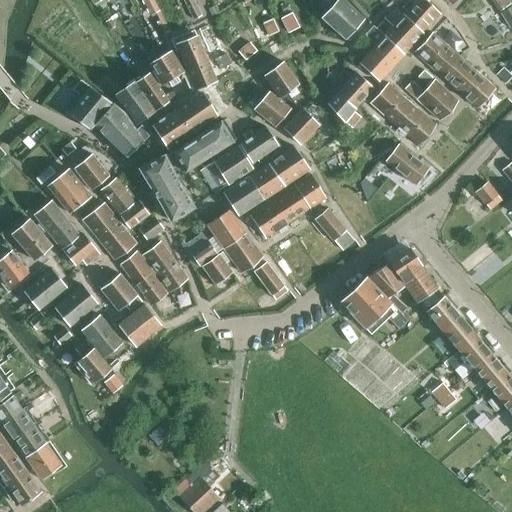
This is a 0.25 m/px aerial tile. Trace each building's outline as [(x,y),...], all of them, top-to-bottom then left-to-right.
[(144,0),(152,16),(156,14),(165,34),(172,31),(156,0),(144,0)] [(184,0),(194,19),(203,15),(195,0),(184,0)] [(346,40),(364,20),(342,0),(337,0),(321,18),(346,40)] [(418,0),(403,16),(423,34),(441,15),(423,0),(418,0)] [(491,0),(500,12),(511,5),(506,0),(491,0)] [(510,30),(511,28),(511,6),(500,14),(510,30)] [(423,34),(403,16),(393,27),(389,24),(386,27),(390,31),(384,36),(404,55),(423,34)] [(298,28),(293,17),(284,22),(289,33),(298,28)] [(281,31),(275,18),(263,23),(270,36),(281,31)] [(380,82),(404,55),(384,36),(374,27),(365,36),(376,46),(360,64),(380,82)] [(415,53),(440,76),(459,57),(433,34),(415,53)] [(186,68),(206,59),(196,36),(176,44),(186,68)] [(258,52),(250,43),(238,53),(246,61),(258,52)] [(179,83),(176,78),(184,73),(171,51),(149,64),(162,87),(171,81),(174,86),(179,83)] [(232,64),(226,54),(215,60),(221,70),(232,64)] [(458,92),(476,71),(465,61),(467,58),(463,54),(459,57),(440,76),(458,92)] [(206,59),(186,68),(196,91),(217,82),(207,59),(206,59)] [(280,99),(287,93),(299,85),(283,62),(264,76),(280,99)] [(425,70),(419,76),(428,85),(434,78),(425,70)] [(476,71),(458,92),(477,109),(495,89),(476,71)] [(149,73),(135,82),(155,111),(169,102),(177,98),(173,92),(164,96),(149,73)] [(344,123),(356,109),(355,108),(373,89),(356,73),(327,104),(344,123)] [(412,80),(405,88),(415,98),(423,90),(412,80)] [(417,99),(416,100),(440,121),(458,102),(434,80),(423,93),(417,99)] [(155,111),(135,82),(116,96),(136,125),(156,112),(155,111)] [(384,116),(402,96),(388,84),(370,104),(383,115),(384,116)] [(95,126),(113,105),(90,88),(69,115),(90,131),(95,126)] [(276,127),(291,109),(269,92),(254,110),(276,127)] [(175,111),(190,135),(217,116),(204,95),(198,96),(175,111)] [(384,116),(383,115),(383,116),(400,130),(418,110),(402,96),(384,116)] [(113,105),(95,126),(128,158),(149,137),(142,126),(136,131),(123,112),(113,105)] [(300,146),(301,144),(319,125),(303,109),(284,129),(300,146)] [(418,110),(400,130),(418,146),(436,126),(418,110)] [(168,150),(190,135),(175,111),(169,115),(167,111),(154,120),(157,123),(152,126),(168,150)] [(171,222),(195,207),(181,185),(177,177),(234,142),(229,134),(232,131),(225,120),(173,152),(166,155),(144,167),(143,175),(171,222)] [(278,146),(266,128),(254,136),(251,131),(243,136),(246,141),(240,145),(252,164),(257,161),(259,164),(268,158),(266,155),(278,146)] [(72,143),(62,151),(66,157),(76,149),(72,143)] [(342,145),(322,158),(328,168),(348,154),(342,145)] [(415,186),(429,169),(398,145),(385,162),(415,186)] [(212,179),(220,191),(252,170),(238,146),(213,162),(205,168),(205,169),(200,172),(207,182),(212,179)] [(268,164),(283,187),(310,170),(294,147),(268,164)] [(91,191),(109,177),(92,155),(74,169),(91,191)] [(511,182),(511,162),(511,163),(502,171),(511,182)] [(248,177),(263,200),(283,187),(268,164),(248,177)] [(41,185),(55,174),(50,167),(36,179),(41,185)] [(366,184),(372,193),(393,177),(387,169),(366,184)] [(91,197),(80,184),(69,170),(47,187),(69,214),(91,197)] [(294,186),(309,210),(326,199),(311,175),(294,186)] [(238,217),(263,200),(248,177),(223,194),(238,217)] [(139,202),(136,205),(116,179),(100,191),(130,229),(149,215),(139,202)] [(490,211),(502,201),(497,195),(486,182),(474,192),(485,205),(490,211)] [(270,202),(286,225),(298,217),(301,221),(306,217),(303,214),(309,210),(294,186),(270,202)] [(34,215),(48,232),(47,233),(61,250),(79,236),(65,219),(66,218),(52,201),(34,215)] [(284,226),(286,225),(270,202),(248,217),(264,240),(280,229),(282,234),(287,231),(284,226)] [(95,236),(117,219),(104,204),(83,221),(95,236)] [(343,252),(354,241),(327,207),(322,210),(324,212),(316,219),(343,252)] [(223,248),(245,233),(229,210),(207,225),(215,237),(223,248)] [(148,242),(164,230),(154,218),(139,230),(148,242)] [(35,261),(53,246),(30,219),(11,234),(35,261)] [(117,219),(95,236),(115,261),(137,244),(117,219)] [(223,249),(223,248),(215,237),(208,241),(202,233),(185,245),(191,253),(200,267),(217,254),(223,249)] [(223,248),(223,249),(241,273),(263,257),(245,233),(223,248)] [(86,266),(100,255),(84,235),(64,251),(76,266),(82,261),(86,266)] [(188,280),(175,262),(160,242),(142,256),(169,293),(188,280)] [(0,276),(9,288),(29,274),(9,247),(3,252),(6,255),(0,259),(0,276)] [(386,265),(405,287),(416,304),(437,290),(409,250),(386,265)] [(135,285),(152,273),(137,251),(120,265),(135,285)] [(217,254),(200,267),(201,267),(202,266),(215,285),(232,273),(219,254),(218,255),(217,254)] [(272,295),(283,287),(266,263),(254,271),(272,295)] [(386,264),(368,277),(388,298),(387,299),(393,304),(402,314),(408,307),(393,294),(405,287),(386,265),(386,264)] [(475,280),(489,292),(502,277),(489,265),(475,280)] [(38,280),(53,300),(67,288),(52,269),(38,280)] [(152,273),(135,285),(151,306),(152,305),(153,304),(165,296),(168,294),(152,273)] [(137,296),(119,275),(100,290),(118,311),(125,306),(129,312),(142,301),(138,296),(137,296)] [(367,278),(341,303),(345,307),(367,329),(384,312),(399,329),(409,321),(402,314),(393,304),(387,299),(388,298),(368,277),(367,278)] [(39,311),(53,300),(38,280),(24,292),(39,311)] [(69,297),(84,316),(98,304),(83,286),(69,297)] [(70,327),(84,316),(69,297),(54,308),(70,327)] [(441,334),(459,319),(442,299),(424,313),(441,334)] [(135,347),(161,326),(144,305),(118,326),(135,347)] [(36,331),(48,321),(42,314),(30,323),(36,331)] [(92,345),(111,329),(100,315),(81,331),(92,345)] [(458,353),(475,339),(459,319),(441,334),(458,353)] [(60,345),(72,335),(66,328),(54,338),(60,345)] [(111,329),(92,345),(104,359),(122,343),(111,329)] [(474,373),(491,358),(475,339),(458,353),(474,373)] [(81,357),(93,347),(87,340),(75,350),(81,357)] [(94,383),(111,370),(94,349),(78,362),(94,383)] [(342,378),(351,367),(333,351),(324,362),(342,378)] [(456,353),(444,364),(447,368),(460,357),(456,353)] [(491,358),(474,373),(490,392),(507,377),(491,358)] [(114,375),(105,383),(113,394),(123,386),(114,375)] [(0,400),(10,393),(0,377),(0,400)] [(511,383),(507,377),(490,392),(507,412),(511,407),(511,383)] [(442,383),(432,392),(439,400),(449,391),(442,383)] [(449,391),(439,400),(446,409),(456,400),(449,391)] [(0,421),(3,425),(23,411),(13,396),(0,405),(0,421)] [(13,440),(33,426),(23,411),(3,425),(13,440)] [(33,426),(13,440),(26,458),(46,444),(33,426)] [(169,436),(160,426),(149,436),(158,446),(169,436)] [(0,463),(14,454),(0,434),(0,463)] [(46,444),(26,458),(41,479),(61,465),(46,444)] [(0,476),(7,487),(27,472),(14,454),(0,463),(0,476)] [(192,511),(205,511),(220,499),(209,487),(220,477),(206,461),(173,491),(192,511)] [(27,472),(7,487),(20,506),(41,492),(27,472)]
